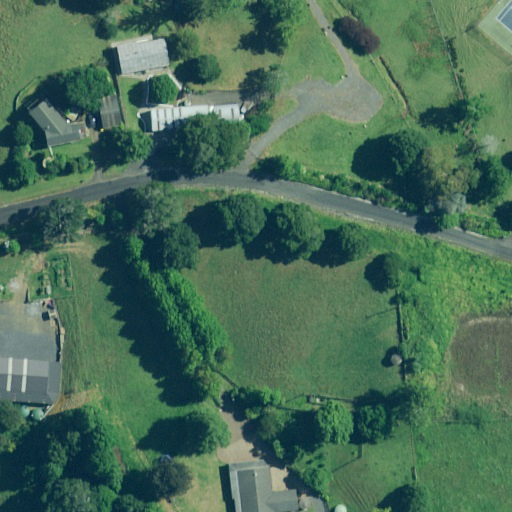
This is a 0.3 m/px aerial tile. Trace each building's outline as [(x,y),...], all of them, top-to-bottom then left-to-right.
[(162,38),(111,47),(116,74),(166,65),(162,38)] [(119,123),(113,94),(93,98),(99,127),(119,123)] [(42,132),(39,132),(43,148),(84,138),(81,123),(66,126),(39,97),(23,111),(42,132)] [(73,99),(60,114),(70,122),(82,107),(73,99)] [(238,104),(147,109),(149,130),(239,125),(238,104)] [(173,133),(158,134),(159,142),(173,141),(173,133)] [(0,390),(46,394),(49,362),(0,358),(0,390)] [(267,490),(265,462),(224,466),(228,511),(292,511),(297,511),(294,488),(267,490)]
